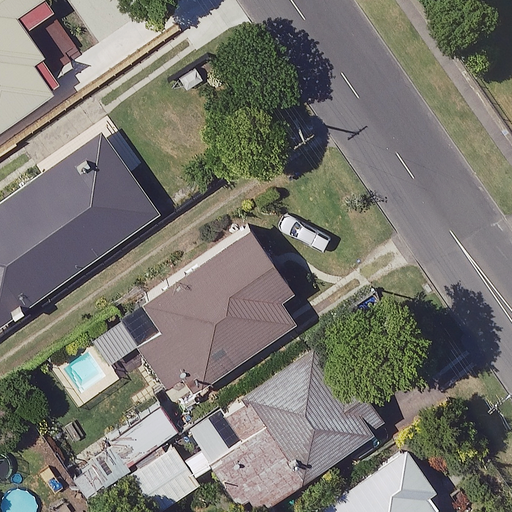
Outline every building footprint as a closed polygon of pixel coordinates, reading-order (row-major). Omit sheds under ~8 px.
[(0,0),(0,122),(54,84),(36,58),(47,50),(19,11),(35,0),(0,0)] [(102,123),(0,195),(0,318),(160,205),(102,123)] [(250,222),(142,296),(162,325),(137,342),(167,384),(184,372),(193,385),(298,313),(283,292),(293,285),(250,222)] [(327,330),(241,388),(264,421),(302,475),(387,416),(327,330)] [(264,421),(211,458),(249,511),(302,475),(264,421)] [(441,486),(407,439),(318,503),(321,506),(324,511),(444,511),(430,493),(441,486)] [(151,511),(201,478),(175,440),(122,476),(146,511),(151,511)]
